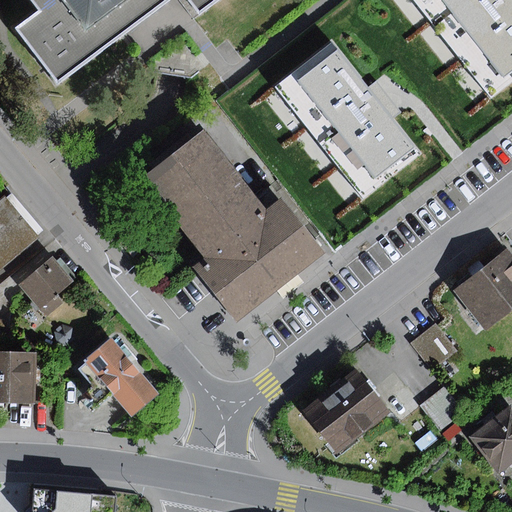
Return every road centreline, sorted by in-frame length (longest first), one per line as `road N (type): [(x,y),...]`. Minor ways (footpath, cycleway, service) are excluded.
road 1 (residential): [(511,193),(226,413)]
road 2 (residential): [(0,142),(226,413)]
road 3 (residential): [(210,484),(0,460)]
road 4 (residential): [(347,511),(210,484)]
